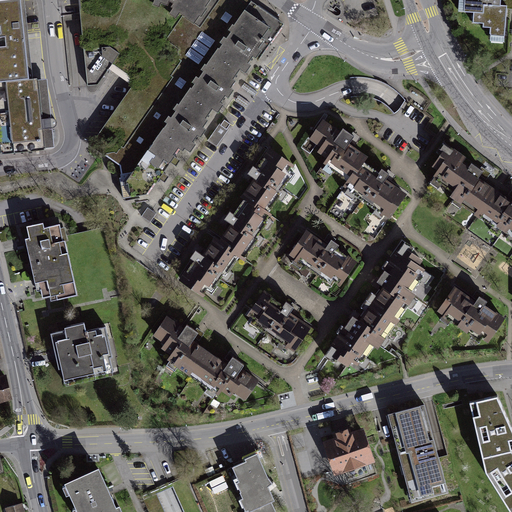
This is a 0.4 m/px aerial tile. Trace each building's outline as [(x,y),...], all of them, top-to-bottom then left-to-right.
[(0,0),(0,82),(34,79),(25,0),(0,0)] [(89,145),(112,160),(219,6),(210,0),(205,7),(207,9),(200,18),(198,17),(193,24),(178,13),(175,18),(169,14),(173,8),(170,6),(172,3),(168,2),(167,6),(160,3),(158,8),(151,5),(153,0),(77,0),(86,84),(96,83),(111,62),(134,80),(89,145)] [(236,76),(268,28),(244,12),(252,1),(249,0),(222,0),(219,6),(112,160),(152,187),(178,150),(183,153),(236,76)] [(174,0),(172,3),(170,6),(173,8),(169,14),(175,18),(178,13),(193,24),(198,17),(200,18),(207,9),(205,7),(210,0),(209,0),(174,0)] [(492,36),(506,37),(508,6),(502,5),(502,0),(466,0),(466,13),(474,13),(474,23),(485,24),(485,28),(493,29),(492,36)] [(51,119),(46,77),(34,79),(0,82),(0,139),(2,156),(55,150),(52,128),(55,127),(56,123),(54,119),(51,119)] [(389,218),(405,194),(386,181),(390,175),(382,170),(379,175),(362,164),(366,158),(348,146),(354,137),(343,130),(340,134),(324,124),(312,141),(308,138),(302,148),(310,153),(314,148),(329,158),(325,164),(352,182),(346,189),(389,218)] [(511,227),(511,194),(448,149),(435,166),(442,171),(439,176),(511,227)] [(193,263),(180,283),(202,298),(207,289),(214,293),(240,255),(245,258),(272,217),(266,213),(293,173),(290,171),(293,166),(271,151),(258,170),(253,167),(251,171),(249,174),(258,180),(234,214),(230,211),(227,215),(225,218),(233,223),(220,244),(214,240),(203,256),(195,251),(192,255),(189,260),(193,263)] [(78,294),(63,227),(60,227),(59,225),(44,228),(43,223),(27,226),(30,238),(26,239),(37,291),(41,290),(43,297),(50,296),(51,300),(78,294)] [(339,286),(354,263),(336,251),(339,246),(332,240),(327,247),(306,233),(292,254),(339,286)] [(335,356),(347,365),(351,359),(360,364),(373,346),(377,349),(415,295),(411,293),(420,281),(423,283),(429,275),(418,267),(422,261),(402,247),(377,282),(384,287),(359,322),(353,317),(325,357),(331,361),(335,356)] [(489,342),(503,321),(484,308),(487,303),(481,298),(477,304),(454,289),(440,310),(489,342)] [(295,349),(310,326),(291,314),(295,308),(287,303),(283,310),(261,296),(247,317),(295,349)] [(182,332),(165,320),(155,336),(167,344),(163,350),(172,356),(170,360),(219,393),(222,389),(229,394),(232,390),(245,399),(255,384),(239,373),(245,364),(233,357),(226,367),(191,344),(198,333),(187,325),(182,332)] [(65,331),(53,334),(63,381),(112,370),(110,358),(112,357),(105,327),(85,332),(83,323),(65,328),(65,331)] [(4,378),(0,378),(0,403),(11,400),(4,378)] [(511,428),(508,421),(497,395),(468,402),(479,461),(511,453),(511,428)] [(448,492),(424,406),(389,416),(413,502),(448,492)] [(372,464),(362,431),(326,442),(336,475),(372,464)] [(268,477),(257,453),(244,458),(246,461),(233,467),(239,480),(236,481),(244,498),(240,499),(246,511),(276,511),(272,501),(275,500),(268,486),(270,485),(272,483),(268,477)] [(511,453),(479,461),(483,479),(503,511),(505,511),(511,508),(511,453)] [(109,492),(98,469),(64,484),(76,511),(121,511),(119,507),(116,508),(109,492)]
